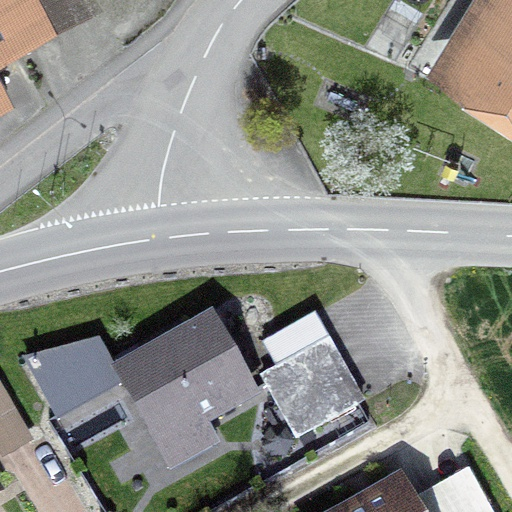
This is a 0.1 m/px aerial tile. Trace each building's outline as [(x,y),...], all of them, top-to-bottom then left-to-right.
[(0,0),(0,54),(46,31),(30,0),(0,0)] [(511,0),(502,0),(459,69),(511,102),(511,0)] [(158,446),(245,397),(206,327),(119,376),(158,446)] [(259,380),(293,441),(358,404),(324,343),(259,380)] [(117,386),(94,345),(22,364),(55,421),(117,386)] [(403,511),(394,495),(362,511),(403,511)]
